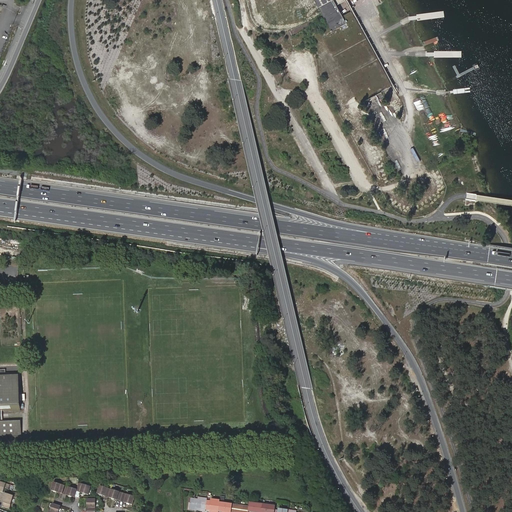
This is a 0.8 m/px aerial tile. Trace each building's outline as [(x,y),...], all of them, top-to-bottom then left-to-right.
[(315,0),(332,30),(345,23),(332,0),(315,0)] [(284,65),(291,69),(300,53),(293,49),(284,65)] [(290,68),(282,74),(285,79),(294,73),(290,68)] [(473,156),(451,161),(453,172),(462,170),(463,174),(476,171),(473,156)] [(0,374),(0,439),(7,439),(6,422),(0,422),(0,419),(0,412),(19,412),(18,374),(2,374),(0,374)] [(62,493),(65,485),(52,480),(50,485),(52,485),(51,489),(62,493)] [(91,486),(84,483),(79,481),(76,489),(89,493),(91,486)] [(73,497),(76,489),(65,485),(62,493),(73,497)] [(108,498),(111,489),(100,485),(97,493),(108,498)] [(120,502),(124,494),(111,489),(108,498),(120,502)] [(9,509),(13,497),(5,494),(0,506),(9,509)] [(135,498),(124,494),(120,502),(132,507),(135,498)] [(207,501),(207,499),(203,498),(202,500),(198,500),(190,498),(188,509),(201,511),(201,508),(205,509),(207,501)] [(86,500),(86,511),(94,511),(94,499),(86,500)] [(219,503),(220,500),(211,499),(211,501),(207,501),(205,509),(210,510),(214,510),(213,511),(218,511),(219,503)] [(51,507),(49,511),(58,511),(61,506),(50,502),(49,507),(51,507)] [(231,511),(232,504),(224,503),(219,503),(218,511),(223,511),(224,511),(231,511)] [(261,511),(262,505),(249,503),(249,506),(248,511),(253,511),(254,511),(261,511)]
